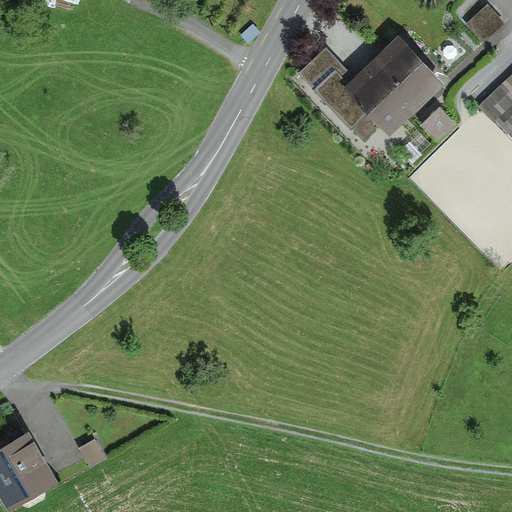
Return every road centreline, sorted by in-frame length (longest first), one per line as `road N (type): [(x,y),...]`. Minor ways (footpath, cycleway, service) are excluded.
road 1 (track): [(24,398),(82,391),(511,471)]
road 2 (tertiary): [(302,0),(223,141),(166,221),(114,277),(0,371)]
